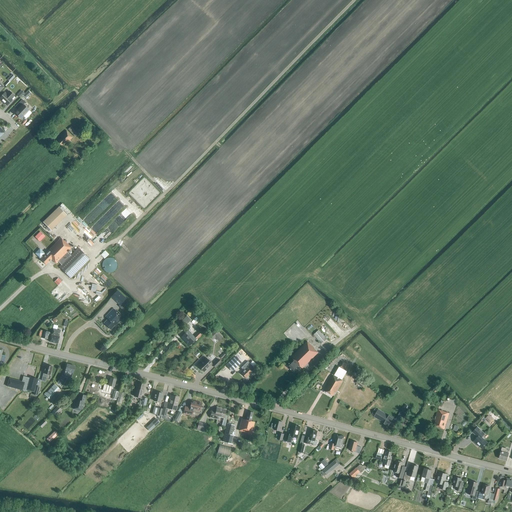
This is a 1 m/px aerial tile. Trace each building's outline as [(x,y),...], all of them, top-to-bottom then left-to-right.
[(14,96),(10,92),(6,95),(4,93),(0,97),(0,99),(7,106),(12,100),(12,101),(15,98),(13,96),(14,96)] [(21,119),(29,110),(23,105),(25,103),(22,100),(17,106),(19,108),(14,113),(21,119)] [(75,136),(78,133),(71,127),(68,130),(75,136)] [(66,143),(73,137),(66,131),(60,137),(61,138),(57,142),(61,146),(65,142),(66,143)] [(51,231),(66,216),(67,215),(59,207),(43,222),(51,231)] [(64,241),(61,238),(45,253),(46,254),(40,260),(46,265),(51,260),(55,264),(58,261),(61,265),(59,267),(70,279),(89,260),(78,248),(70,256),(67,252),(71,248),(64,241)] [(109,273),(110,273),(111,273),(112,272),(113,272),(114,271),(115,270),(116,269),(116,268),(117,267),(117,266),(117,265),(117,264),(116,263),(116,262),(115,261),(115,260),(114,260),(114,259),(113,259),(112,259),(111,258),(110,258),(109,258),(108,258),(107,258),(106,259),(105,259),(104,260),(104,261),(103,261),(103,262),(103,263),(102,263),(102,264),(102,265),(102,266),(102,267),(102,268),(103,268),(103,269),(104,270),(105,271),(106,272),(108,273),(109,273)] [(119,306),(126,299),(117,290),(110,297),(119,306)] [(114,309),(113,308),(105,317),(107,319),(103,323),(110,330),(114,326),(115,326),(124,317),(116,311),(114,309)] [(191,321),(186,316),(181,321),(186,326),(191,321)] [(59,337),(60,331),(57,330),(58,326),(53,325),(52,329),(53,329),(51,335),(59,337)] [(209,336),(218,342),(223,336),(214,330),(209,336)] [(313,335),(321,344),(326,339),(319,330),(313,335)] [(51,335),(50,334),(50,333),(49,333),(49,332),(43,331),(41,339),(47,340),(48,339),(49,339),(49,342),(57,344),(59,337),(51,335)] [(193,343),(201,335),(198,332),(191,340),(187,336),(188,336),(185,333),(181,337),(189,346),(193,342),(193,343)] [(294,373),(300,367),(302,369),(312,359),(311,359),(317,353),(313,349),(314,349),(307,341),(291,357),(293,359),(287,365),(294,373)] [(239,358),(244,364),(248,360),(242,355),(239,358)] [(241,363),(235,357),(227,365),(232,371),(241,363)] [(204,372),(211,364),(206,358),(198,366),(204,372)] [(215,368),(221,362),(218,359),(212,365),(215,368)] [(346,371),(349,366),(343,362),(339,367),(334,375),(333,375),(327,384),(328,385),(324,391),(333,396),(335,392),(336,392),(343,381),(342,380),(347,372),(346,371)] [(73,373),(74,366),(67,364),(65,369),(65,371),(64,376),(67,376),(68,372),(73,373)] [(250,364),(247,368),(241,374),(245,378),(254,370),(253,369),(254,368),(250,364)] [(52,367),(46,365),(45,370),(44,370),(41,381),(45,382),(47,374),(50,375),(52,367)] [(359,375),(355,371),(353,373),(357,377),(357,378),(365,384),(364,386),(366,388),(370,382),(369,382),(369,381),(360,374),(359,375)] [(34,392),(35,386),(37,379),(30,377),(30,378),(23,377),(22,382),(9,378),(6,386),(26,392),(27,390),(34,392)] [(114,387),(116,379),(110,378),(108,386),(104,384),(102,390),(107,392),(108,390),(110,390),(111,386),(114,387)] [(142,390),(144,384),(138,383),(137,388),(136,388),(134,396),(141,398),(143,390),(142,390)] [(49,399),(59,389),(55,385),(45,395),(49,399)] [(160,402),(162,394),(155,392),(153,401),(160,402)] [(82,410),(86,396),(79,394),(78,400),(75,399),(72,409),(79,411),(79,409),(82,410)] [(176,410),(177,406),(176,406),(178,397),(171,396),(167,408),(176,410)] [(444,429),(449,413),(445,412),(446,409),(441,407),(443,400),(441,399),(439,405),(440,405),(435,421),(436,421),(434,426),(444,429)] [(201,407),(202,403),(191,401),(189,408),(184,406),(183,414),(192,416),(193,412),(201,414),(205,408),(201,407)] [(65,406),(61,402),(51,412),(55,416),(62,409),(65,406)] [(224,418),(226,410),(221,409),(217,407),(215,412),(211,411),(210,418),(217,420),(217,417),(224,418)] [(376,415),(378,412),(372,409),(369,413),(368,412),(367,414),(366,414),(362,420),(368,424),(372,418),(370,416),(371,415),(375,417),(376,415)] [(390,415),(380,409),(378,412),(376,415),(386,421),(386,422),(390,425),(391,423),(394,425),(398,419),(394,417),(395,416),(391,414),(390,415)] [(251,421),(253,413),(247,411),(245,420),(242,419),(239,430),(251,433),(254,422),(251,421)] [(156,419),(147,428),(150,431),(159,423),(156,419)] [(280,431),(282,422),(276,420),(275,424),(272,424),(271,428),(274,429),(280,431)] [(204,432),(206,424),(198,423),(196,430),(204,432)] [(227,423),(222,442),(232,444),(234,436),(231,435),(234,425),(227,423)] [(297,438),(300,427),(292,425),(289,434),(286,433),(284,440),(291,442),(293,437),(297,438)] [(481,449),(487,443),(481,437),(484,435),(479,431),(480,430),(477,427),(472,432),(477,437),(473,442),(477,445),(478,445),(481,449)] [(315,440),(317,431),(311,430),(309,437),(306,437),(304,442),(316,446),(317,445),(317,442),(317,441),(315,440)] [(341,448),(343,444),(344,437),(337,435),(335,444),(331,443),(329,449),(333,450),(334,447),(341,448)] [(359,454),(361,447),(356,446),(357,443),(351,441),(349,450),(354,451),(354,452),(359,454)] [(506,453),(507,449),(502,447),(501,451),(499,458),(499,459),(507,461),(508,453),(506,453)] [(389,466),(392,456),(390,456),(391,452),(386,451),(384,459),(385,459),(383,464),(389,466)] [(331,472),(339,466),(335,461),(327,467),(321,472),(324,476),(330,471),(331,472)] [(402,478),(404,472),(401,471),(403,463),(396,461),(393,471),(397,472),(396,477),(402,478)] [(364,470),(360,465),(356,468),(349,474),(353,478),(360,472),(361,473),(364,470)] [(415,477),(418,467),(411,465),(409,473),(405,472),(403,479),(410,480),(411,476),(415,477)] [(425,491),(430,492),(432,486),(434,482),(429,481),(432,470),(424,468),(421,482),(427,483),(425,491)] [(448,490),(449,485),(449,484),(448,484),(448,483),(445,482),(447,475),(439,472),(436,483),(440,484),(439,488),(446,490),(448,490)] [(461,492),(463,486),(460,485),(461,479),(454,477),(452,486),(456,487),(455,490),(461,492)] [(510,488),(511,480),(511,479),(506,478),(506,481),(502,480),(500,486),(504,487),(504,486),(510,488)] [(475,491),(477,483),(471,481),(469,488),(468,488),(467,494),(473,495),(472,499),(476,500),(478,492),(475,491)] [(491,493),(488,492),(490,486),(484,485),(481,493),(479,492),(477,498),(484,500),(485,497),(489,499),(491,493)]
